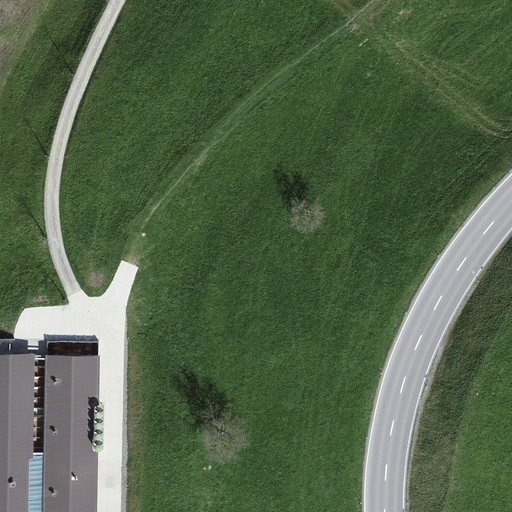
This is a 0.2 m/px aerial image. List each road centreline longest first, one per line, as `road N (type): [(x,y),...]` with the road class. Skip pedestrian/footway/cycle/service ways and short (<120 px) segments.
road 1 (track): [(111,333),(141,233),(201,154),(271,78),(376,0)]
road 2 (track): [(111,333),(76,296),(52,213),(64,120),(122,0)]
road 3 (tertiary): [(384,511),(393,421),(416,348),(460,264),(511,201)]
road 4 (track): [(112,511),(111,333)]
